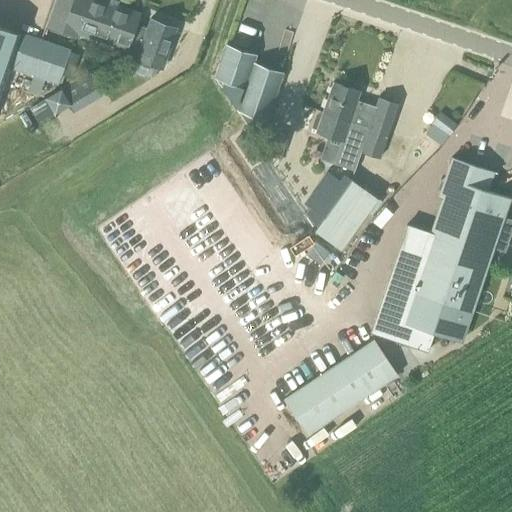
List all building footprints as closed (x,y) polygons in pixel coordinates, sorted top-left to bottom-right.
[(98,0),(74,0),(65,27),(127,49),(128,47),(139,51),(136,62),(162,71),(177,28),(150,19),(148,27),(136,23),(139,14),(98,0)] [(0,27),(0,85),(7,66),(22,71),(31,75),(49,81),(58,84),(61,75),(69,51),(70,50),(41,40),(41,42),(0,27)] [(256,55),(226,45),(214,78),(215,78),(252,127),(268,118),(268,119),(283,71),(254,62),(256,55)] [(99,92),(88,73),(46,98),(55,112),(69,104),(72,108),(99,92)] [(334,82),(324,112),(370,127),(361,152),(381,158),(399,104),(378,97),(375,106),(357,100),(360,91),(334,82)] [(316,119),(313,127),(318,129),(317,132),(328,136),(320,159),(334,164),(355,171),(361,152),(370,127),(324,112),(321,120),(316,119)] [(433,123),(426,134),(441,146),(458,125),(440,112),(432,123),(433,123)] [(267,155),(250,130),(236,139),(234,140),(251,165),(266,155),(267,155)] [(267,151),(282,156),(288,135),(274,130),(267,151)] [(407,224),(371,332),(428,351),(434,333),(454,340),(461,319),(468,322),(472,312),(510,198),(487,190),(494,171),(452,157),(439,196),(443,198),(431,233),(407,224)] [(351,180),(351,179),(344,174),(340,179),(327,171),(304,203),(309,207),(306,212),(316,227),(316,226),(351,180)] [(316,226),(316,227),(316,228),(314,230),(342,250),(378,199),(351,179),(351,180),(316,226)] [(284,400),(307,435),(397,375),(374,340),(284,400)] [(278,354),(264,364),(273,377),(288,367),(278,354)]
